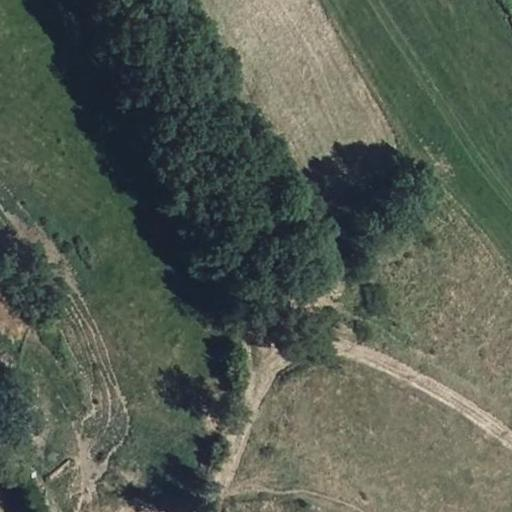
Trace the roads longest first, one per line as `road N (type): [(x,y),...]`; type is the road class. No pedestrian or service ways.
road 1 (track): [(257,381),(296,348),(333,344),(435,386),(511,442)]
road 2 (track): [(257,381),(210,511)]
